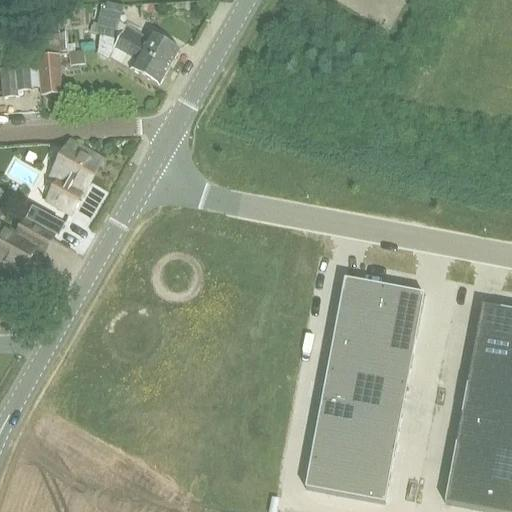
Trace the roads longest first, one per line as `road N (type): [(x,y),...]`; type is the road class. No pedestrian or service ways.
road 1 (unclassified): [(511,253),(200,193),(150,163)]
road 2 (unclassified): [(10,410),(150,163)]
road 3 (unclassified): [(0,137),(170,126)]
road 4 (unclassified): [(170,126),(244,0)]
